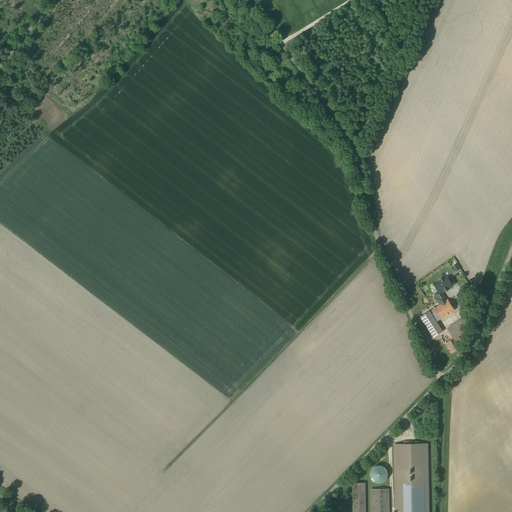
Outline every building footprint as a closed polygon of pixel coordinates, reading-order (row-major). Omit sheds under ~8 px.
[(449,276),(436,284),(442,294),(446,292),(455,286),(449,276)] [(446,292),(442,294),(437,298),(442,306),(433,312),(434,314),(437,312),(441,319),(457,309),(446,292)] [(434,314),(433,312),(421,319),(434,339),(445,333),(434,314)] [(474,328),(467,318),(449,330),(456,340),(457,343),(471,334),(469,331),(474,328)] [(456,340),(447,345),(452,354),(461,349),(457,343),(456,340)] [(428,511),(428,444),(394,444),(394,511),(428,511)] [(373,468),(372,469),(371,470),(371,472),(370,473),(370,475),(371,476),(371,478),(372,479),(372,480),(374,481),(375,482),(376,483),(378,483),(379,483),(380,483),(382,483),(383,482),(385,481),(386,480),(387,479),(387,478),(388,477),(388,475),(388,474),(388,472),(387,471),(386,469),(385,468),(384,467),(383,467),(382,466),(380,466),(379,466),(377,466),(376,466),(374,467),(373,468)] [(366,511),(366,484),(352,485),(352,511),(366,511)] [(391,511),(391,490),(372,491),(372,511),(391,511)] [(342,503),(340,503),(339,503),(337,503),(336,504),(335,505),(334,506),(333,507),(333,509),(333,511),(345,511),(346,511),(346,510),(346,509),(346,507),(345,506),(344,505),(343,504),(342,503)]
